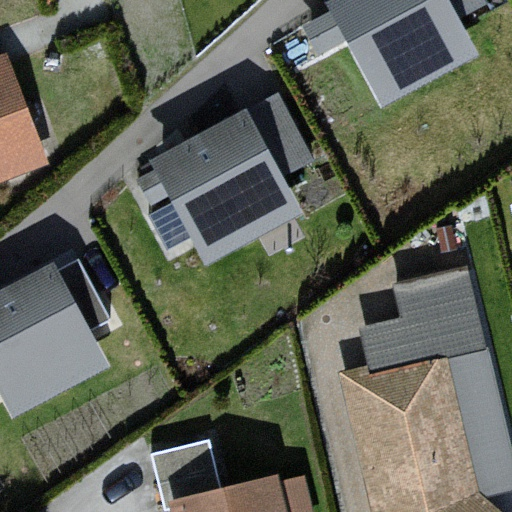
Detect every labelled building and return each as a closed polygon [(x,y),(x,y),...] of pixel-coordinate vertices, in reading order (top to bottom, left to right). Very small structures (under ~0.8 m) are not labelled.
[(449,0),(333,0),(329,2),(385,105),(479,54),(449,0)] [(0,186),(48,169),(9,59),(0,60),(0,186)] [(248,108),(151,160),(208,266),(305,215),(248,108)] [(50,263),(0,288),(0,389),(13,415),(108,367),(88,329),(106,321),(80,270),(59,280),(50,263)] [(443,363),(339,379),(372,511),(485,511),(478,506),(443,363)] [(279,480),(174,508),(175,511),(308,511),(302,486),(286,491),(279,480)]
